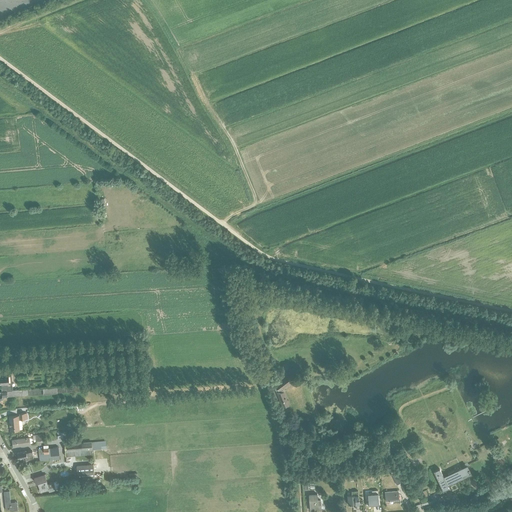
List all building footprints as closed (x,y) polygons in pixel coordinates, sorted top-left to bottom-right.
[(2,387),(13,386),(12,375),(0,376),(0,383),(1,383),(2,387)] [(275,386),(274,387),(276,391),(282,407),(290,405),(283,388),(291,382),(287,376),(275,386)] [(13,386),(2,387),(2,391),(0,391),(0,399),(3,399),(3,397),(8,396),(43,394),(44,394),(67,392),(112,389),(111,383),(20,390),(20,389),(13,389),(13,386)] [(19,415),(9,416),(10,431),(20,430),(19,415)] [(30,437),(12,439),(13,447),(31,444),(30,437)] [(92,441),(65,444),(66,456),(93,454),(93,449),(101,449),(101,448),(107,448),(106,440),(92,442),(92,441)] [(44,448),(39,448),(40,460),(60,459),(59,446),(49,447),(49,445),(44,445),(44,448)] [(26,450),(18,452),(19,459),(24,458),(24,460),(30,459),(30,458),(34,458),(33,450),(26,451),(26,450)] [(81,479),(84,479),(95,478),(94,464),(77,465),(78,479),(81,479)] [(434,470),(443,490),(449,487),(448,484),(471,473),(467,464),(444,475),(440,467),(434,470)] [(395,472),(392,474),(397,484),(400,482),(395,472)] [(45,474),(35,477),(36,483),(38,482),(41,491),(49,489),(50,491),(56,489),(54,481),(48,483),(45,474)] [(10,490),(4,491),(6,509),(10,509),(10,511),(18,510),(17,501),(11,502),(10,490)] [(352,494),(347,494),(348,504),(353,503),(353,505),(356,504),(356,508),(359,508),(358,490),(352,491),(352,494)] [(398,490),(385,491),(386,500),(399,499),(398,490)] [(318,493),(309,494),(311,510),(322,509),(321,499),(318,499),(318,493)]
